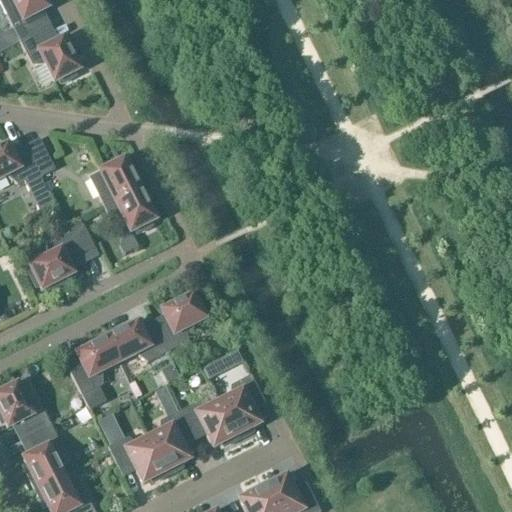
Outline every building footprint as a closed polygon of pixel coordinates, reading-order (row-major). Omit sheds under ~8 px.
[(43,34),(35,18),(46,13),(41,1),(42,0),(0,0),(0,8),(19,46),(43,34)] [(31,69),(44,69),(53,87),(58,84),(60,88),(75,80),(73,76),(78,74),(77,73),(81,71),(71,53),(68,55),(62,43),(51,49),(43,34),(19,46),(31,69)] [(0,182),(5,180),(16,188),(23,185),(25,188),(39,215),(53,208),(39,181),(27,157),(14,164),(6,149),(0,152),(0,182)] [(42,150),(27,157),(39,181),(54,173),(42,150)] [(119,166),(117,162),(102,170),(103,174),(88,182),(103,212),(138,194),(133,183),(137,181),(127,163),(124,165),(123,164),(119,166)] [(107,219),(121,219),(130,237),(134,234),(136,238),(151,230),(149,227),(154,224),(153,223),(157,221),(147,203),(144,205),(138,194),(103,212),(107,219)] [(79,260),(94,253),(82,229),(67,237),(79,260)] [(66,267),(79,260),(67,237),(46,247),(46,261),(28,270),(31,274),(27,276),(35,291),(38,290),(41,294),(42,294),(44,297),(62,288),(61,284),(72,278),(66,267)] [(189,296),(170,305),(172,309),(161,315),(166,326),(154,332),(166,356),(187,346),(186,332),(204,323),(202,319),(205,317),(198,302),(194,304),(192,299),(191,300),(189,296)] [(146,367),(166,356),(154,332),(142,338),(136,327),(125,333),(123,329),(105,339),(118,367),(135,358),(146,367)] [(81,369),(69,376),(88,414),(105,405),(98,391),(102,389),(101,375),(118,367),(105,339),(80,351),(82,355),(76,358),(81,369)] [(212,365),(201,371),(207,383),(218,377),(212,365)] [(250,379),(230,389),(230,400),(218,406),(237,444),(254,435),(252,432),(259,428),(248,408),(261,402),(250,379)] [(0,421),(1,420),(7,432),(18,426),(26,441),(50,429),(26,383),(11,391),(9,387),(0,391),(0,421)] [(202,432),(212,452),(219,448),(221,452),(237,444),(218,406),(196,417),(192,409),(178,415),(190,438),(202,432)] [(190,438),(178,415),(158,426),(159,436),(148,442),(167,479),(183,471),(181,467),(188,464),(178,444),(190,438)] [(62,453),(50,429),(26,441),(34,457),(23,463),(28,474),(25,476),(34,495),(62,480),(54,464),(62,453)] [(127,441),(107,452),(118,474),(131,467),(141,488),(148,484),(150,488),(167,479),(148,442),(136,448),(127,441)] [(71,497),(62,480),(34,495),(43,511),(91,511),(84,497),(71,497)] [(317,511),(308,494),(295,501),(285,480),(278,484),(277,480),(260,489),(271,511),(317,511)] [(245,501),(239,504),(242,511),(271,511),(260,489),(243,497),(245,501)]
